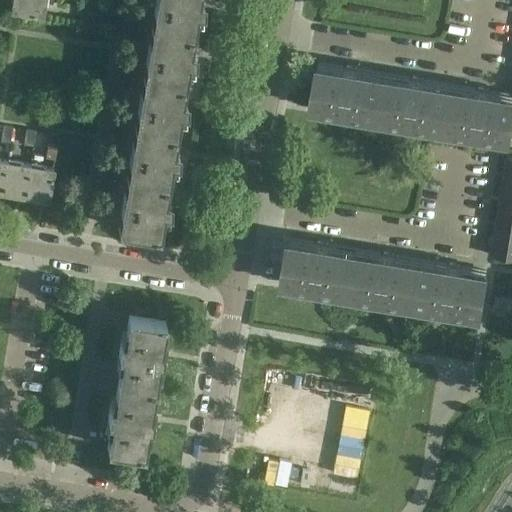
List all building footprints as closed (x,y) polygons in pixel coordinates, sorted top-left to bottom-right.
[(12,0),(11,6),(10,9),(43,15),(45,0),(12,0)] [(84,21),(112,26),(114,17),(102,16),(105,1),(104,1),(104,0),(100,0),(86,0),(85,12),(86,12),(84,21)] [(155,0),(152,22),(192,28),(195,9),(202,10),(201,0),(155,0)] [(152,22),(147,51),(144,72),(184,79),(187,58),(194,60),(193,48),(189,47),(192,28),(152,22)] [(311,107),(377,118),(384,73),(356,69),(356,66),(346,65),(346,67),(318,62),(311,107)] [(144,72),(136,121),(176,128),(179,109),(186,110),(185,98),(181,97),(184,79),(144,72)] [(377,118),(442,129),(450,84),(422,80),(422,77),(412,76),(412,78),(384,73),(377,118)] [(450,84),(442,129),(509,140),(511,122),(511,94),(488,91),(488,89),(478,87),(478,89),(450,84)] [(136,121),(127,171),(168,178),(171,159),(177,160),(177,149),(173,147),(176,128),(136,121)] [(3,125),(0,140),(10,142),(12,127),(3,125)] [(26,129),(23,144),(32,146),(35,130),(26,129)] [(56,150),(59,134),(50,133),(47,148),(56,150)] [(511,157),(506,157),(502,181),(511,182),(511,157)] [(30,163),(7,160),(2,191),(24,195),(30,163)] [(53,167),(30,163),(24,195),(48,199),(53,167)] [(127,171),(118,227),(159,234),(163,209),(169,210),(169,198),(165,198),(168,178),(127,171)] [(511,182),(502,181),(498,206),(511,208),(511,182)] [(511,233),(511,208),(498,206),(494,231),(511,233)] [(511,233),(494,231),(490,255),(511,258),(511,233)] [(288,238),(281,282),(281,283),(348,294),(355,249),(327,245),(328,242),(317,241),(317,243),(288,238)] [(348,294),(413,304),(421,260),(393,256),(394,253),(383,252),(383,254),(355,249),(348,294)] [(421,260),(413,304),(480,315),(487,271),(458,267),(459,264),(449,263),(448,265),(421,260)] [(511,300),(494,298),(492,309),(506,312),(511,313),(511,311),(511,300)] [(118,379),(154,385),(158,359),(161,359),(163,347),(160,346),(165,319),(129,313),(124,341),(121,340),(119,352),(122,353),(118,379)] [(154,385),(118,379),(114,406),(109,405),(107,417),(112,418),(107,445),(143,451),(147,424),(150,424),(152,412),(149,412),(154,385)]
